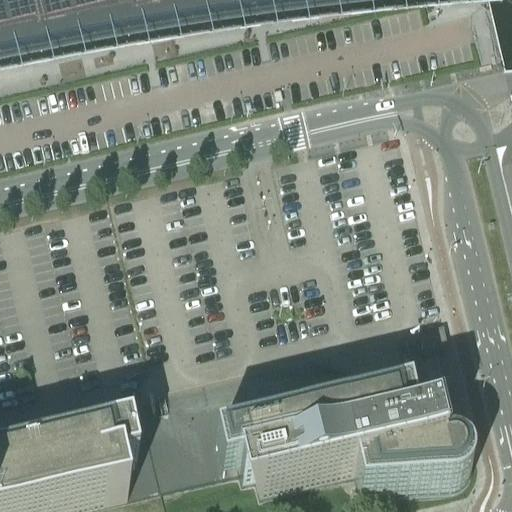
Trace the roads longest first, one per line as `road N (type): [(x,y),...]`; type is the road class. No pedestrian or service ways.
road 1 (tertiary): [(366,120),(418,129),(442,154),(511,444)]
road 2 (tertiary): [(0,207),(366,120)]
road 3 (tertiary): [(511,235),(490,141),(460,105),(425,97),(366,120)]
